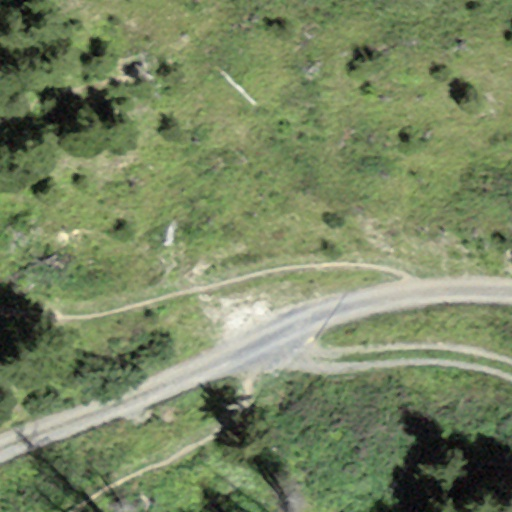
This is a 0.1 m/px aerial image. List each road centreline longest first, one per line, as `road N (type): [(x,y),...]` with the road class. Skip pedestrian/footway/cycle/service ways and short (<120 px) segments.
road 1 (track): [(511,295),(401,305),(312,328),(260,364),(0,483)]
road 2 (track): [(511,373),(452,365),(305,370),(288,345)]
